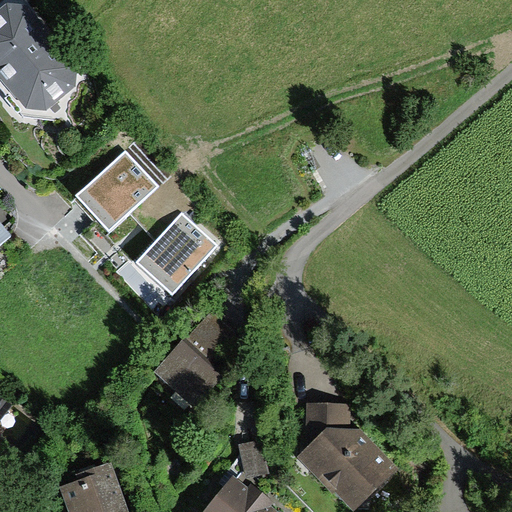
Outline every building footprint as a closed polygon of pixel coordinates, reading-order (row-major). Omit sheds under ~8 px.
[(43,63),(46,45),(18,11),(0,24),(0,73),(29,110),(46,110),(66,90),(43,63)] [(126,151),(77,198),(109,232),(159,186),(126,151)] [(219,246),(183,213),(136,265),(173,298),(219,246)] [(207,317),(152,375),(189,410),(220,377),(203,361),(227,335),(207,317)] [(0,417),(8,407),(0,400),(0,417)] [(298,461),(344,510),(386,468),(344,425),(345,409),(301,407),(298,461)] [(59,493),(65,511),(125,511),(108,464),(72,477),(76,488),(59,493)] [(267,511),(230,482),(205,511),(267,511)]
